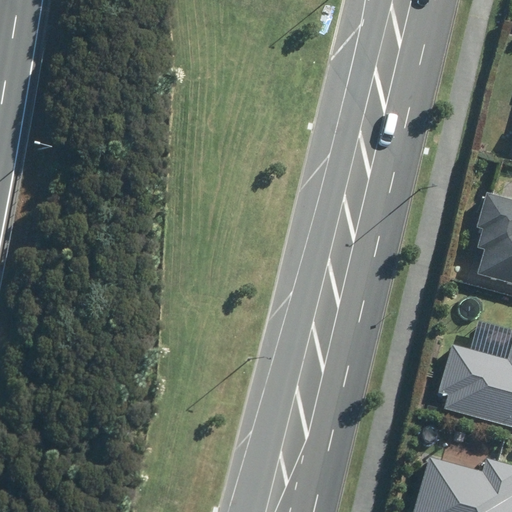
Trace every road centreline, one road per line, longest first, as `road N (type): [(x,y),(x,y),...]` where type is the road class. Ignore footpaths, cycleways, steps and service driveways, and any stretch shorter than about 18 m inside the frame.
road 1 (secondary): [(407,8),(282,511)]
road 2 (motorway): [(24,0),(0,129)]
